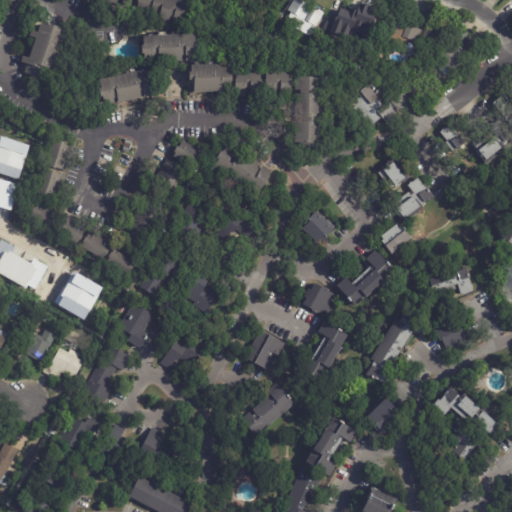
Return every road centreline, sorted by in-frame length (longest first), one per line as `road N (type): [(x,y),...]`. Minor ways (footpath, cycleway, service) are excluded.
road 1 (residential): [(511,57),(415,129),(352,151),(302,186),(205,397),(202,511)]
road 2 (residential): [(305,182),(263,132),(217,120),(159,125),(114,214),(78,197),(94,136),(159,125)]
road 3 (residential): [(511,335),(457,363),(425,394),(405,441),(415,511)]
